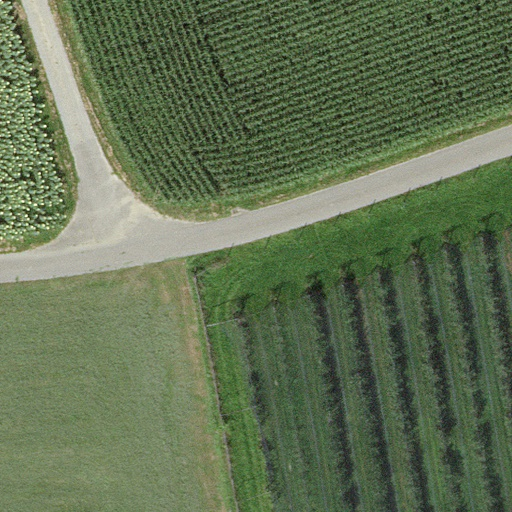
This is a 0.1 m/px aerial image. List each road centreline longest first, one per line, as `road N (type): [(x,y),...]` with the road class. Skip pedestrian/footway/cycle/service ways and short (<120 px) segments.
road 1 (unclassified): [(0,276),(122,265),(248,238),(511,148)]
road 2 (track): [(122,265),(30,0)]
